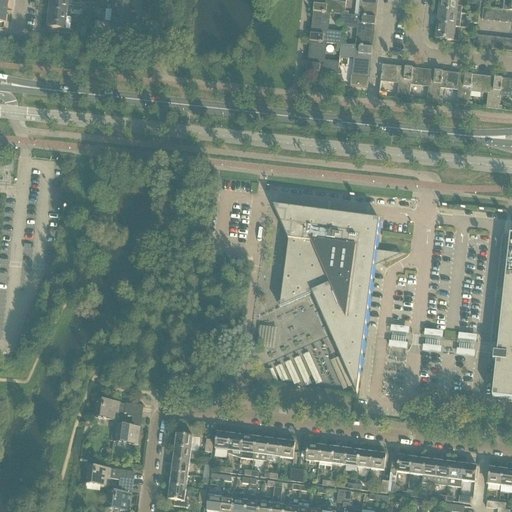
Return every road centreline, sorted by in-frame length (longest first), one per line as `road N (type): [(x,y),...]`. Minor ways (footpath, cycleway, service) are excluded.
road 1 (secondary): [(451,134),(42,89)]
road 2 (residential): [(511,452),(166,411)]
road 3 (unclassified): [(511,62),(426,53),(415,36),(420,0)]
